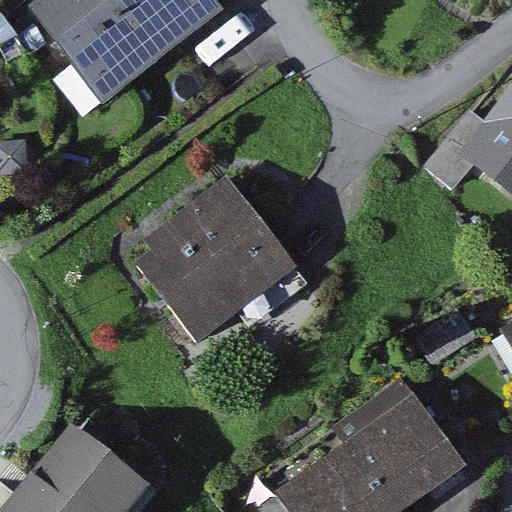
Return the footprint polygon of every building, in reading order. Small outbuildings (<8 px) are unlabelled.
[(224,24),(206,0),(47,0),(28,14),(100,113),(224,24)] [(511,94),(459,156),(511,200),(511,94)] [(290,288),(220,194),(130,261),(201,355),(290,288)] [(418,511),(465,477),(411,407),(284,504),(289,511),(418,511)] [(136,511),(146,501),(67,437),(5,511),(136,511)]
